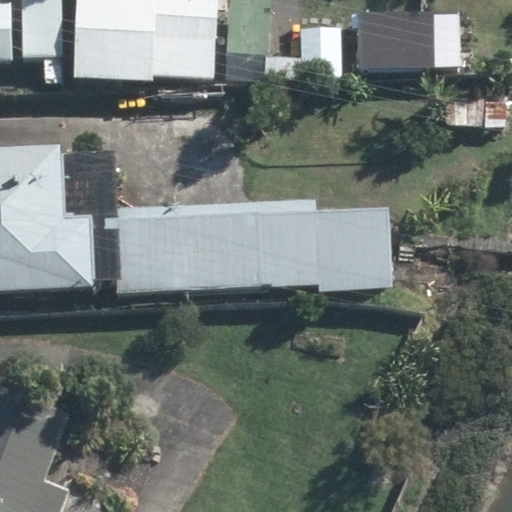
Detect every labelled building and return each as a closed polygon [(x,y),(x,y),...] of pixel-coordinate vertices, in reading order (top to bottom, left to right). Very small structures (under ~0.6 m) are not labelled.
[(63,0),(12,0),(10,65),(61,67),(63,0)] [(69,0),(65,45),(65,92),(146,96),(147,91),(204,95),(210,6),(179,4),(179,0),(69,0)] [(470,26),(351,23),(350,78),(469,80),(470,26)] [(343,37),(294,33),(290,84),(339,88),(343,37)] [(0,307),(84,303),(84,297),(114,296),(114,307),(313,297),(314,305),(386,302),(382,224),(310,227),(310,223),(110,232),(107,167),(53,170),(53,160),(0,162),(0,307)] [(0,511),(61,511),(64,505),(37,494),(63,429),(0,405),(0,511)]
